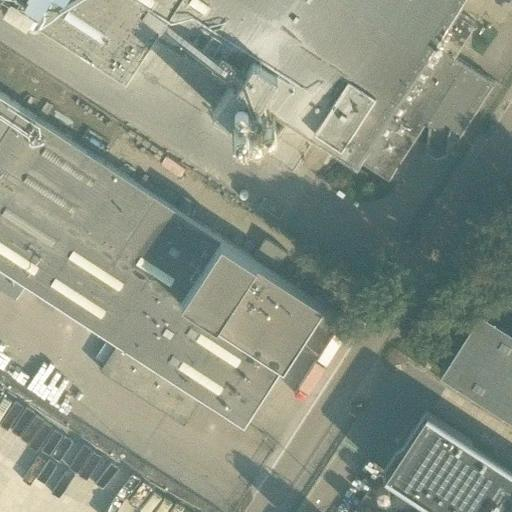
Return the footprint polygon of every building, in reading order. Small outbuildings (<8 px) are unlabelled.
[(293,169),(305,151),(314,136),(351,160),(356,163),(358,159),(389,179),(426,123),(428,125),(426,146),(436,152),(448,148),(449,139),(457,140),(494,82),(455,56),(476,23),(455,9),(461,0),(42,0),(31,18),(125,78),(154,33),(228,81),(212,109),(229,119),(245,92),(285,118),(276,132),(278,134),(267,152),(293,169)] [(244,423),(311,320),(322,302),(19,105),(0,92),(0,284),(16,295),(25,281),(117,341),(100,368),(184,423),(201,396),(244,423)] [(287,251),(266,238),(255,255),(276,268),(287,251)] [(339,312),(322,302),(311,320),(327,330),(338,313),(339,312)] [(511,327),(479,307),(440,368),(511,414),(511,327)] [(0,511),(163,511),(0,405),(0,511)] [(511,511),(511,462),(426,406),(384,471),(442,509),(440,511),(511,511)] [(358,472),(343,463),(338,470),(353,479),(358,472)] [(353,481),(341,501),(348,506),(361,486),(353,481)]
